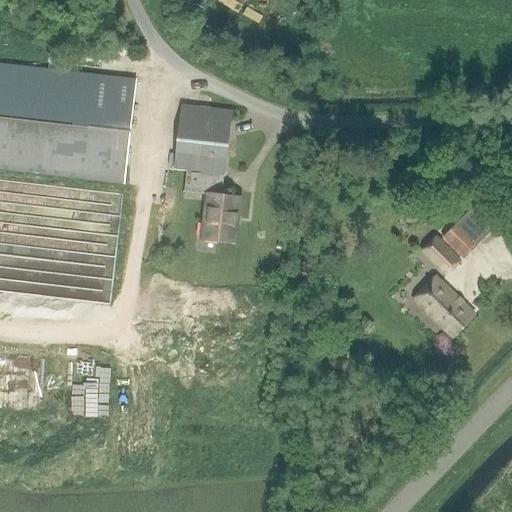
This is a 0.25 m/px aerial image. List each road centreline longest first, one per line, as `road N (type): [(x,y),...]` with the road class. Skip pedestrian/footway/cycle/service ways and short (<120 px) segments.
road 1 (unclassified): [(511,118),(349,124),(283,116),(184,71),(132,0)]
road 2 (unclassified): [(400,511),(511,395)]
